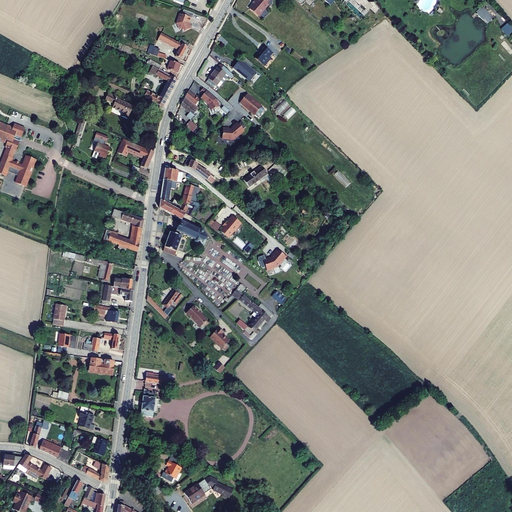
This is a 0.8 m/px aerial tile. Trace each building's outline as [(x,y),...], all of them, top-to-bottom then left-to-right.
[(252,9),(260,16),(261,16),(263,15),(264,14),(264,12),(271,5),(269,3),(271,0),(259,0),(258,1),(257,2),(258,2),(256,4),(252,9)] [(487,23),(493,16),(481,6),(475,13),(487,23)] [(192,19),(194,14),(184,10),(182,15),(180,14),(177,24),(180,30),(183,29),(184,32),(191,29),(188,23),(190,18),(192,19)] [(164,33),(161,38),(181,50),(178,57),(183,60),(192,44),(183,39),(181,43),(164,33)] [(139,36),(135,47),(149,52),(153,41),(139,36)] [(220,36),(217,40),(225,46),(228,43),(220,36)] [(162,49),(156,47),(152,54),(160,57),(161,53),(162,49)] [(267,47),(257,58),(266,66),(276,54),(267,47)] [(243,59),(235,68),(243,74),(243,73),(246,75),(246,76),(252,82),(259,73),(243,59)] [(151,61),(149,63),(155,66),(162,70),(164,66),(153,60),(152,61),(151,61)] [(171,64),(170,70),(180,73),(183,64),(168,60),(167,63),(171,64)] [(223,64),(211,79),(219,85),(221,82),(224,85),(231,76),(233,78),(236,75),(223,64)] [(180,80),(162,70),(155,66),(151,73),(158,77),(159,75),(171,81),(177,85),(180,80)] [(149,91),(146,97),(165,107),(175,88),(169,85),(162,97),(149,91)] [(222,101),(205,87),(202,91),(206,94),(203,97),(211,104),(213,109),(222,106),(220,103),(222,101)] [(196,94),(191,91),(188,97),(191,100),(196,94)] [(110,92),(107,99),(116,104),(114,107),(118,109),(122,100),(119,98),(120,97),(110,92)] [(265,106),(250,93),(242,102),(257,115),(265,106)] [(202,100),(196,94),(191,100),(197,105),(202,100)] [(188,97),(183,105),(195,115),(201,108),(197,105),(191,100),(188,97)] [(275,109),(280,114),(289,104),(283,99),(275,109)] [(135,106),(122,100),(118,109),(126,113),(124,117),(129,119),(135,106)] [(283,114),(288,119),(296,111),(291,106),(283,114)] [(74,145),(80,147),(85,120),(79,119),(74,145)] [(200,126),(195,121),(192,124),(191,124),(188,127),(195,133),(200,126)] [(0,131),(20,140),(25,128),(14,124),(13,128),(0,122),(0,131)] [(241,123),(240,122),(236,125),(236,127),(235,128),(234,127),(233,129),(232,129),(230,127),(226,127),(224,138),(236,139),(247,130),(245,128),(241,123)] [(15,151),(16,151),(20,140),(0,131),(0,140),(7,143),(5,147),(7,148),(15,151)] [(125,138),(119,152),(126,155),(129,148),(132,142),(125,138)] [(101,155),(107,157),(112,147),(99,142),(96,150),(102,153),(101,155)] [(132,142),(129,148),(147,156),(150,149),(132,142)] [(4,155),(12,158),(15,151),(7,148),(4,155)] [(129,148),(126,155),(128,157),(131,152),(146,158),(147,156),(129,148)] [(150,169),(156,152),(150,149),(147,156),(146,158),(143,166),(150,169)] [(2,160),(11,164),(12,161),(13,158),(12,158),(4,155),(2,160)] [(12,161),(11,164),(8,171),(18,176),(15,183),(26,187),(36,160),(26,156),(22,165),(12,161)] [(189,159),(186,165),(196,170),(214,183),(218,179),(209,172),(205,169),(199,165),(200,163),(194,161),(189,159)] [(8,171),(11,164),(2,160),(0,164),(0,173),(6,176),(8,171)] [(279,162),(271,170),(276,175),(284,167),(279,162)] [(269,173),(264,166),(251,175),(252,176),(246,180),(251,187),(264,177),(269,173)] [(180,171),(167,169),(166,180),(178,182),(180,171)] [(178,182),(166,180),(163,199),(170,203),(172,187),(177,188),(178,182)] [(176,199),(173,205),(179,208),(188,213),(195,217),(202,204),(198,202),(202,188),(190,185),(184,204),(176,199)] [(173,214),(175,209),(178,211),(179,208),(173,205),(170,203),(163,199),(161,208),(173,214)] [(175,209),(173,214),(183,220),(184,220),(188,213),(179,208),(178,211),(175,209)] [(117,209),(115,215),(135,223),(134,226),(137,227),(144,229),(145,219),(117,209)] [(227,227),(223,232),(229,236),(231,236),(237,229),(239,229),(244,223),(235,216),(230,221),(231,222),(229,223),(227,226),(227,227)] [(217,231),(221,225),(211,219),(207,225),(217,231)] [(184,220),(183,220),(178,231),(181,232),(181,233),(182,234),(182,233),(185,234),(185,235),(186,236),(186,235),(189,236),(189,237),(190,237),(193,238),(192,239),(193,239),(194,239),(197,240),(197,243),(206,247),(208,241),(208,240),(209,239),(210,238),(210,237),(209,237),(208,235),(208,234),(207,235),(204,233),(206,232),(206,229),(203,228),(202,229),(199,228),(199,227),(198,227),(195,226),(196,225),(195,225),(194,225),(192,224),(191,223),(191,224),(187,222),(188,221),(187,221),(186,222),(184,220)] [(109,230),(105,242),(115,246),(116,243),(121,245),(120,249),(127,252),(129,247),(139,251),(143,234),(136,231),(134,241),(119,236),(120,233),(116,231),(116,232),(109,230)] [(165,250),(165,251),(177,256),(185,234),(182,233),(182,234),(181,233),(181,232),(178,231),(177,234),(172,232),(165,250)] [(244,251),(248,254),(254,246),(250,242),(244,251)] [(96,245),(92,256),(106,260),(109,251),(102,249),(102,247),(96,245)] [(274,257),(280,267),(282,264),(283,264),(286,261),(286,260),(289,256),(286,253),(284,253),(279,249),(274,255),(275,256),(274,257)] [(66,251),(64,256),(85,261),(86,256),(66,251)] [(104,281),(110,282),(115,264),(108,263),(109,262),(87,257),(86,261),(103,265),(100,277),(105,278),(104,281)] [(274,257),(274,259),(273,259),(272,257),(266,259),(269,265),(268,266),(270,271),(276,269),(276,268),(280,267),(274,257)] [(117,279),(116,287),(133,291),(135,280),(124,279),(124,280),(117,279)] [(116,287),(107,285),(104,301),(104,304),(111,305),(113,294),(128,297),(127,301),(134,302),(136,291),(133,291),(116,287)] [(177,289),(164,306),(166,307),(167,306),(171,308),(176,301),(179,303),(185,295),(177,289)] [(242,300),(256,312),(260,307),(238,289),(234,295),(241,301),(242,300)] [(281,304),(286,297),(277,290),(272,296),(281,304)] [(149,295),(149,300),(167,319),(170,316),(149,295)] [(58,304),(55,325),(65,326),(68,306),(58,304)] [(121,309),(97,304),(96,312),(110,314),(109,321),(120,324),(122,313),(121,313),(121,309)] [(195,304),(188,312),(202,326),(209,319),(195,304)] [(260,315),(255,321),(261,326),(266,320),(269,322),(273,318),(260,307),(256,312),(260,315)] [(240,319),(236,323),(244,330),(248,326),(240,319)] [(250,327),(256,332),(261,326),(255,321),(250,327)] [(221,327),(211,336),(223,349),(225,347),(228,344),(232,340),(228,336),(226,337),(223,334),(224,333),(225,331),(221,327)] [(107,333),(106,338),(113,339),(113,342),(115,342),(114,349),(120,350),(122,335),(107,333)] [(67,347),(69,347),(70,334),(58,334),(58,352),(66,352),(67,347)] [(92,351),(92,354),(99,355),(102,339),(95,338),(94,345),(86,344),(85,350),(92,351)] [(93,358),(92,371),(114,374),(116,361),(93,358)] [(215,368),(221,373),(226,367),(220,362),(215,368)] [(148,380),(148,382),(175,386),(176,377),(163,374),(163,377),(157,376),(157,374),(149,372),(148,376),(148,380)] [(56,392),(54,397),(70,401),(72,394),(61,391),(60,394),(56,392)] [(146,392),(143,415),(155,417),(158,398),(155,398),(156,393),(151,393),(146,392)] [(84,418),(81,427),(95,431),(96,426),(93,425),(96,416),(89,413),(90,409),(84,407),(81,417),(84,418)] [(33,415),(32,422),(39,424),(32,446),(38,448),(47,419),(33,415)] [(100,438),(95,452),(105,456),(110,442),(100,438)] [(44,443),(41,450),(59,458),(64,450),(60,448),(59,452),(56,450),(57,448),(51,445),(52,443),(47,441),(46,444),(44,443)] [(65,449),(64,450),(59,458),(68,463),(71,458),(73,451),(70,450),(70,451),(65,449)] [(28,455),(20,467),(27,471),(31,463),(34,458),(28,455)] [(15,470),(24,458),(7,456),(6,469),(15,470)] [(87,466),(84,472),(105,483),(109,481),(111,468),(98,461),(95,467),(103,471),(103,475),(91,469),(91,468),(87,466)] [(181,468),(168,461),(165,466),(169,468),(168,470),(167,470),(165,474),(174,479),(176,478),(181,468)] [(43,470),(31,463),(27,471),(28,472),(39,479),(40,476),(45,479),(51,469),(52,467),(47,465),(43,470)] [(20,467),(17,470),(26,475),(28,472),(27,471),(20,467)] [(51,469),(45,479),(50,481),(55,471),(51,469)] [(217,480),(209,477),(197,485),(197,484),(184,493),(191,504),(205,495),(204,494),(210,489),(208,487),(210,486),(213,487),(212,490),(221,494),(220,496),(223,498),(225,495),(226,495),(228,495),(229,493),(229,491),(227,490),(228,489),(215,483),(217,480)] [(79,480),(75,479),(72,485),(71,484),(64,497),(69,500),(79,480)] [(69,500),(66,505),(70,507),(74,499),(75,497),(77,498),(79,494),(85,483),(79,480),(69,500)] [(91,487),(87,498),(92,500),(95,492),(96,489),(91,487)] [(98,493),(97,503),(105,507),(107,495),(105,494),(105,493),(99,490),(98,493)] [(47,497),(39,493),(37,498),(34,497),(34,496),(23,491),(22,495),(21,494),(20,493),(19,493),(18,493),(17,495),(17,496),(15,502),(18,503),(20,504),(17,510),(20,511),(26,511),(30,506),(28,505),(30,501),(33,502),(33,503),(34,502),(35,502),(36,502),(36,501),(37,500),(44,504),(47,497)] [(87,498),(86,499),(88,500),(97,503),(98,493),(95,492),(92,500),(87,498)] [(88,500),(87,503),(99,509),(98,511),(104,511),(105,507),(97,503),(88,500)] [(120,501),(118,511),(151,511),(136,511),(127,506),(125,506),(126,502),(120,501)]
